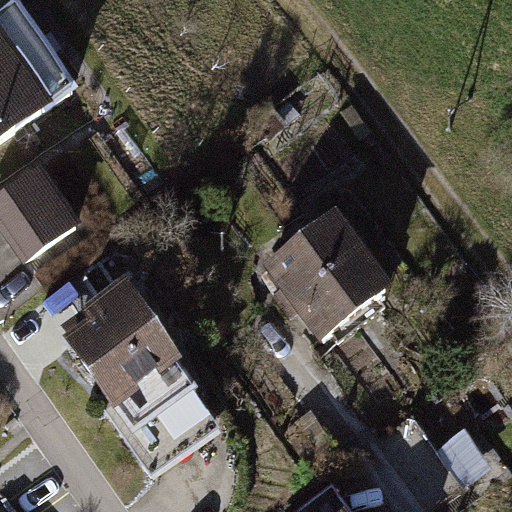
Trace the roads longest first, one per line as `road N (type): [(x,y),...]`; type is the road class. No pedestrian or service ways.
road 1 (track): [(398,511),(163,209)]
road 2 (track): [(511,293),(293,0)]
road 3 (residential): [(104,511),(0,365)]
